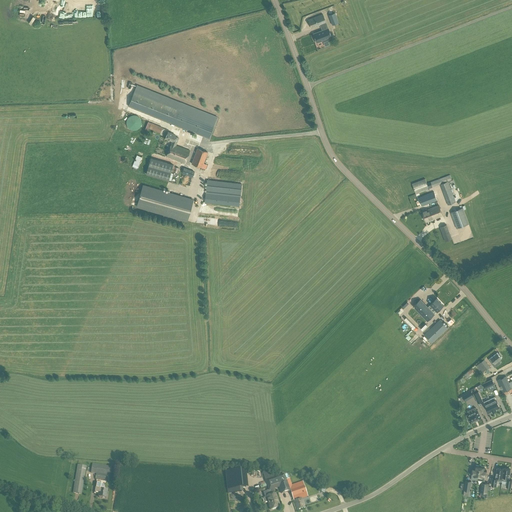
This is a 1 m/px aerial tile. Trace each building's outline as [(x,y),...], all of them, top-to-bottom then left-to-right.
[(323,14),(308,20),(311,28),(320,25),(322,30),(313,33),(317,43),(331,37),(323,14)] [(335,14),(329,16),(332,25),(338,23),(335,14)] [(218,117),(137,85),(129,106),(172,123),(209,139),(218,117)] [(134,130),(137,129),(139,128),(141,126),(142,123),(142,121),(141,118),(139,116),(137,115),(135,114),(132,114),(130,115),(128,117),(127,119),(126,122),(127,125),(129,127),(131,129),(134,130)] [(150,123),(148,128),(160,133),(162,129),(162,128),(153,124),(151,124),(150,123)] [(168,132),(165,139),(172,142),(166,156),(184,164),(189,151),(176,146),(179,139),(174,137),(175,135),(168,132)] [(197,148),(191,164),(205,169),(207,165),(204,164),(208,152),(197,148)] [(137,156),(132,167),(137,169),(141,158),(137,156)] [(150,158),(146,174),(168,180),(172,165),(150,158)] [(184,168),(182,173),(192,177),(194,172),(184,168)] [(425,179),(412,184),(416,194),(429,189),(429,188),(440,184),(440,185),(448,182),(446,176),(427,184),(425,179)] [(207,180),(206,191),(240,195),(242,184),(207,180)] [(448,182),(440,185),(448,205),(455,202),(448,182)] [(143,185),(136,208),(187,222),(194,199),(143,185)] [(434,192),(419,198),(422,206),(437,200),(434,192)] [(205,193),(204,203),(239,207),(240,197),(205,193)] [(439,206),(423,212),(426,222),(443,216),(439,206)] [(462,208),(450,213),(456,229),(468,224),(462,208)] [(446,225),(439,227),(444,241),(451,239),(446,225)] [(436,299),(430,305),(437,311),(443,305),(436,299)] [(420,300),(413,307),(427,322),(435,314),(434,314),(428,307),(420,300)] [(430,305),(428,307),(434,314),(437,311),(430,305)] [(440,320),(424,335),(432,343),(447,328),(440,320)] [(501,358),(497,353),(491,358),(493,360),(490,362),(493,365),(501,358)] [(484,359),(476,366),(482,374),(488,369),(490,367),(484,359)] [(470,369),(464,375),(467,379),(473,373),(470,369)] [(511,387),(509,382),(506,377),(498,381),(503,392),(511,388),(511,387)] [(485,388),(494,384),(492,379),(483,383),(485,388)] [(483,401),(478,392),(474,394),(478,403),(483,401)] [(500,408),(495,397),(489,399),(495,411),(497,410),(496,409),(500,408)] [(495,411),(489,399),(484,402),(489,413),(492,411),(493,412),(495,411)] [(481,418),(478,410),(477,410),(475,407),(467,411),(469,414),(466,415),(467,417),(466,417),(469,422),(470,423),(481,418)] [(93,464),(91,473),(96,474),(110,476),(111,467),(93,464)] [(78,465),(73,493),(81,494),(86,467),(78,465)] [(478,480),(480,467),(479,466),(476,465),(476,466),(475,466),(474,470),(473,470),(473,468),(472,468),(472,474),(471,479),(478,480)] [(481,467),(480,467),(478,480),(484,481),(485,476),(486,470),(486,472),(484,471),(485,467),(484,467),(484,466),(481,466),(481,467)] [(504,469),(503,469),(497,468),(495,479),(492,478),(491,485),(496,486),(497,481),(502,482),(502,481),(504,469)] [(504,468),(503,469),(504,469),(502,481),(507,481),(506,486),(511,487),(511,480),(509,480),(511,469),(504,468)] [(246,487),(244,470),(225,472),(227,489),(229,489),(230,493),(241,491),(241,487),(246,487)] [(248,483),(264,478),(261,471),(246,476),(248,483)] [(290,491),(286,481),(284,474),(265,480),(269,490),(279,487),(281,493),(290,491)] [(305,508),(302,499),(301,499),(300,496),(301,496),(300,495),(306,493),(306,494),(307,494),(303,482),(292,486),(288,487),(290,491),(290,490),(294,502),(297,511),(305,508)] [(96,483),(95,489),(99,489),(98,497),(106,498),(107,491),(102,490),(103,484),(96,483)] [(280,506),(275,492),(268,495),(268,496),(266,497),(264,498),(265,502),(268,501),(270,509),(280,506)]
